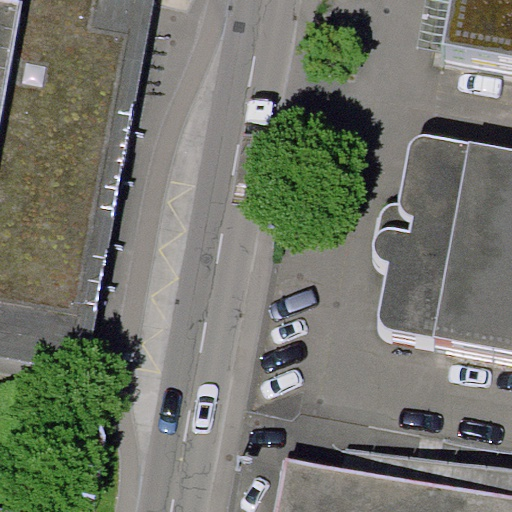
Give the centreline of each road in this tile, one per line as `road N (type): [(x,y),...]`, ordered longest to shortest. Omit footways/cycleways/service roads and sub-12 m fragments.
road 1 (secondary): [(172,511),(263,0)]
road 2 (unknown): [(396,79),(511,111)]
